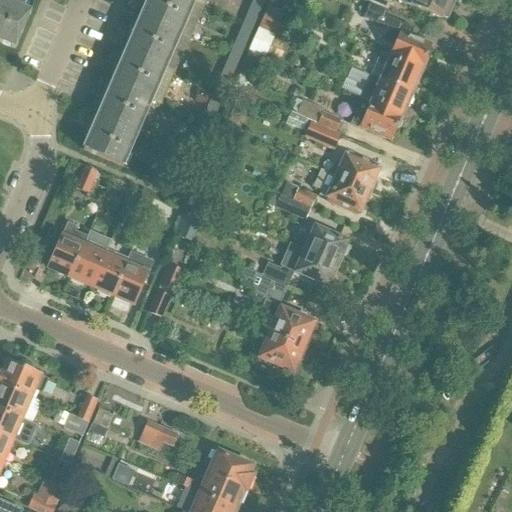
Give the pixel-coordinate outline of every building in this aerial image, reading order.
[(0,0),(0,43),(15,50),(31,12),(16,5),(18,2),(12,0),(0,0)] [(147,0),(83,151),(121,167),(121,166),(123,166),(150,104),(159,108),(203,8),(193,3),(194,0),(147,0)] [(357,0),(368,5),(387,12),(392,0),(357,0)] [(411,0),(409,6),(439,18),(443,20),(448,21),(454,9),(449,6),(451,0),(411,0)] [(262,6),(252,2),(248,13),(257,17),(262,6)] [(368,5),(363,17),(382,25),(387,13),(387,12),(368,5)] [(259,27),(284,38),(291,20),(266,10),(259,27)] [(257,17),(248,13),(243,24),(252,28),(257,17)] [(252,28),(243,24),(238,35),(247,39),(252,28)] [(284,38),(259,27),(249,51),(266,58),(271,48),(286,55),(291,44),(283,40),(284,38)] [(432,45),(400,31),(400,33),(387,28),(382,39),(395,44),(391,53),(390,53),(388,57),(421,71),(432,45)] [(247,39),(238,35),(233,46),(243,50),(247,39)] [(243,50),(233,46),(229,57),(238,61),(243,50)] [(266,58),(249,51),(232,89),(249,97),(266,58)] [(374,65),(383,69),(379,79),(412,93),(421,71),(388,57),(379,53),(374,65)] [(238,61),(229,57),(224,68),(233,72),(238,61)] [(233,72),(224,68),(219,79),(229,83),(233,72)] [(379,79),(370,76),(361,99),(402,116),(412,93),(379,79)] [(229,83),(219,79),(215,90),(224,94),(229,83)] [(224,94),(215,90),(210,101),(219,105),(224,94)] [(350,126),(359,130),(360,127),(391,141),(402,116),(361,99),(360,100),(361,100),(350,126)] [(219,105),(210,101),(205,112),(214,116),(219,105)] [(302,118),(307,120),(316,124),(315,126),(335,134),(340,121),(322,114),(323,112),(301,103),(297,115),(302,118)] [(214,116),(205,112),(200,123),(210,127),(214,116)] [(297,115),(291,113),(286,124),(302,131),(307,120),(302,118),(297,115)] [(210,127),(200,123),(196,135),(205,138),(210,127)] [(303,140),(334,152),(341,137),(310,124),(303,140)] [(205,138),(196,135),(191,146),(200,150),(205,138)] [(200,150),(191,146),(186,157),(195,161),(200,150)] [(334,176),(321,170),(320,171),(372,194),(376,183),(373,182),(378,169),(344,154),(341,153),(337,163),(339,164),(334,176)] [(195,161),(186,157),(181,168),(191,172),(195,161)] [(100,174),(86,168),(76,190),(88,196),(94,181),(97,182),(100,174)] [(177,179),(186,183),(191,172),(181,168),(177,179)] [(319,196),(324,198),(324,200),(358,215),(363,203),(367,205),(372,194),(320,171),(313,188),(321,191),(319,196)] [(123,184),(112,179),(108,188),(119,193),(123,184)] [(172,190),(181,194),(186,183),(177,179),(172,190)] [(311,209),(316,197),(298,189),(293,201),(311,209)] [(142,194),(140,198),(137,207),(148,212),(152,203),(152,204),(154,199),(142,194)] [(274,208),(305,222),(310,211),(279,197),(274,208)] [(163,208),(152,204),(152,203),(148,212),(159,217),(163,208)] [(64,229),(62,235),(48,269),(70,279),(84,245),(87,238),(74,232),(76,228),(66,224),(64,229)] [(347,243),(312,227),(303,250),(337,265),(340,258),(346,256),(349,250),(346,244),(347,243)] [(96,250),(84,245),(70,279),(92,288),(108,251),(98,246),(96,250)] [(337,265),(303,250),(291,245),(281,267),(327,287),(334,285),(336,278),(334,271),(337,265)] [(126,263),(128,259),(108,251),(92,288),(113,297),(127,263),(126,263)] [(113,297),(133,306),(152,262),(130,253),(128,259),(126,263),(127,263),(113,297)] [(269,263),(262,277),(288,288),(294,274),(269,263)] [(168,267),(159,287),(175,294),(183,274),(168,267)] [(245,269),(239,283),(254,290),(251,297),(264,303),(253,329),(267,334),(303,349),(314,324),(279,309),(288,288),(262,277),(254,273),(245,269)] [(170,298),(157,292),(148,314),(161,320),(170,298)] [(258,359),(254,371),(268,376),(272,365),(293,373),(297,362),(302,362),(305,355),(302,351),(303,349),(267,334),(257,358),(258,359)] [(0,375),(0,385),(33,400),(36,392),(41,395),(47,381),(42,379),(42,378),(7,363),(1,376),(0,375)] [(0,385),(0,409),(24,420),(33,400),(0,385)] [(87,397),(77,419),(88,424),(97,401),(87,397)] [(0,409),(0,434),(15,441),(25,446),(34,425),(24,421),(24,420),(0,409)] [(92,424),(91,426),(88,435),(103,441),(113,415),(99,410),(93,425),(92,424)] [(77,419),(68,416),(64,427),(83,435),(88,424),(77,419)] [(147,423),(138,444),(149,449),(158,427),(147,423)] [(178,436),(158,427),(149,449),(160,453),(164,445),(173,449),(178,436)] [(0,434),(0,459),(6,462),(15,442),(15,441),(0,434)] [(62,456),(60,461),(66,464),(70,465),(75,455),(64,450),(62,456)] [(252,468),(218,453),(209,475),(246,491),(253,476),(249,475),(252,468)] [(54,473),(51,482),(65,488),(73,468),(70,466),(70,465),(66,464),(65,465),(61,476),(54,473)] [(246,491),(209,475),(200,495),(238,511),(246,491)] [(176,484),(190,490),(193,482),(179,477),(176,484)] [(33,496),(27,509),(33,511),(54,511),(65,488),(51,482),(50,483),(44,480),(36,497),(33,496)] [(237,511),(238,511),(200,495),(192,511),(237,511)] [(56,511),(81,511),(68,499),(56,511)] [(0,511),(21,511),(22,511),(0,501),(0,511)]
